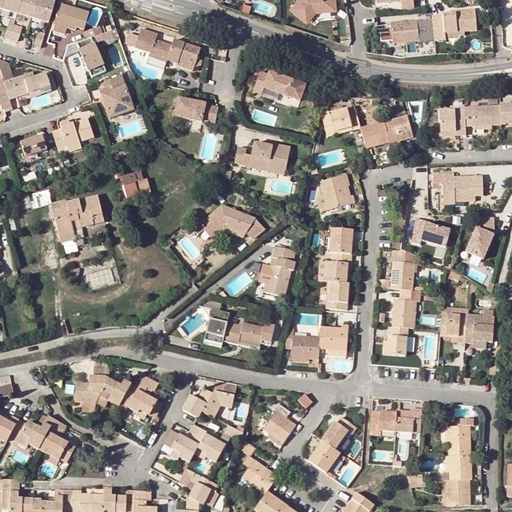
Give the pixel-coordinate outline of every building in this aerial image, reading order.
[(47,21),(53,1),(48,0),(0,0),(0,3),(0,7),(14,12),(30,16),(47,21)] [(334,0),(296,0),(289,10),(305,23),(314,13),(335,10),(334,0)] [(375,0),(377,5),(401,4),(402,10),(413,9),(411,0),(375,0)] [(87,10),(57,2),(51,22),(66,26),(74,29),(75,25),(82,27),(87,10)] [(432,24),(434,43),(445,42),(445,40),(445,34),(464,32),(475,31),(473,10),(453,12),(454,14),(431,16),(432,24)] [(28,23),(30,16),(14,12),(12,18),(28,23)] [(8,38),(13,23),(6,21),(1,36),(8,38)] [(66,26),(51,22),(49,29),(64,33),(66,26)] [(20,25),(13,23),(8,38),(15,40),(20,25)] [(415,23),(389,26),(389,28),(390,43),(391,45),(393,45),(405,44),(417,43),(415,23)] [(432,24),(422,25),(424,44),(434,43),(432,24)] [(84,32),(86,39),(102,33),(100,26),(84,32)] [(390,43),(389,28),(386,29),(385,27),(372,29),(373,36),(378,36),(379,44),(390,43)] [(102,33),(99,34),(102,42),(112,38),(113,42),(119,40),(115,28),(105,32),(102,33)] [(157,33),(142,28),(135,47),(150,52),(149,55),(165,61),(166,59),(177,62),(176,64),(193,70),(195,67),(200,69),(202,61),(197,60),(201,48),(174,38),(171,45),(155,39),(157,33)] [(31,45),(39,47),(43,32),(36,30),(31,45)] [(502,35),(502,44),(511,46),(511,34),(502,35)] [(79,51),(88,71),(91,78),(105,72),(102,65),(109,62),(103,48),(96,51),(93,45),(97,43),(95,38),(91,39),(91,38),(81,42),(84,49),(79,51)] [(151,58),(150,62),(163,66),(164,62),(151,58)] [(0,60),(0,71),(3,83),(13,80),(8,64),(0,61),(0,60)] [(268,78),(259,75),(252,93),(261,97),(264,89),(287,98),(294,81),(269,72),(269,75),(268,78)] [(120,74),(98,85),(101,95),(125,88),(120,74)] [(0,110),(10,107),(1,80),(0,80),(0,110)] [(125,88),(101,95),(108,118),(132,110),(125,88)] [(37,91),(18,97),(19,102),(39,96),(37,91)] [(178,99),(175,113),(194,122),(214,127),(218,108),(194,103),(194,106),(188,104),(188,102),(178,99)] [(511,104),(499,105),(499,108),(500,125),(511,124),(511,104)] [(360,129),(354,107),(319,117),(324,135),(351,128),(352,131),(360,129)] [(490,127),(500,126),(500,125),(499,108),(463,110),(464,128),(473,128),(490,127)] [(463,109),(437,110),(438,134),(454,134),(454,137),(464,136),(464,128),(463,110),(463,109)] [(194,122),(175,113),(174,117),(194,122)] [(384,122),(389,143),(389,144),(399,141),(412,138),(406,116),(384,122)] [(360,129),(365,149),(389,143),(384,122),(360,129)] [(351,128),(324,135),(325,138),(352,131),(351,128)] [(43,135),(21,142),(26,157),(47,150),(43,135)] [(389,144),(391,149),(401,146),(399,141),(389,144)] [(79,144),(66,148),(67,152),(80,148),(79,144)] [(250,148),(285,164),(288,148),(270,144),(270,147),(262,146),(251,144),(250,148)] [(234,149),(232,164),(246,168),(246,169),(264,173),(266,165),(284,169),(285,164),(250,148),(248,156),(242,155),(243,151),(234,149)] [(68,159),(62,162),(64,168),(71,166),(68,159)] [(282,176),(284,169),(266,165),(264,173),(282,176)] [(122,175),(128,199),(150,193),(144,170),(122,175)] [(432,174),(433,184),(441,183),(441,190),(442,204),(454,203),(454,198),(474,198),(482,197),(481,176),(453,177),(453,173),(432,174)] [(347,197),(345,188),(342,176),(318,182),(322,196),(326,210),(354,203),(352,195),(347,197)] [(21,197),(13,199),(17,212),(32,208),(28,193),(21,195),(21,197)] [(316,198),(319,212),(326,210),(322,196),(316,198)] [(54,220),(59,238),(74,235),(73,231),(93,227),(91,218),(101,215),(97,197),(66,204),(69,216),(54,220)] [(50,204),(54,220),(69,216),(66,204),(65,200),(50,204)] [(204,232),(210,239),(220,232),(232,229),(246,234),(252,241),(265,232),(255,220),(221,207),(191,232),(197,238),(204,232)] [(475,228),(465,252),(482,260),(492,235),(483,231),(484,228),(493,227),(493,217),(477,218),(475,228)] [(448,242),(451,231),(426,225),(427,222),(416,220),(410,243),(421,246),(422,242),(438,246),(440,239),(448,242)] [(220,232),(210,239),(214,243),(221,237),(231,235),(242,240),(246,234),(232,229),(220,232)] [(331,254),(351,256),(353,231),(330,230),(328,254),(331,254)] [(74,235),(59,238),(60,244),(76,240),(74,235)] [(448,242),(440,239),(438,246),(447,248),(448,242)] [(170,240),(161,247),(165,252),(174,246),(170,240)] [(275,247),(272,258),(277,260),(274,267),(270,266),(262,292),(284,298),(290,272),(293,272),(295,264),(292,263),(295,253),(275,247)] [(414,255),(402,250),(402,252),(393,251),(392,262),(413,264),(414,255)] [(319,259),(317,282),(327,283),(346,284),(348,265),(350,265),(351,256),(331,254),(331,260),(322,259),(319,259)] [(411,291),(413,264),(392,262),(390,280),(389,289),(398,290),(405,291),(411,291)] [(234,294),(253,280),(246,271),(227,285),(234,294)] [(460,278),(450,273),(447,279),(458,283),(460,278)] [(380,280),(379,288),(389,289),(390,280),(380,280)] [(346,310),(348,285),(346,284),(327,283),(326,294),(329,295),(328,303),(325,303),(324,309),(346,310)] [(405,291),(398,290),(397,300),(415,302),(416,299),(404,298),(405,291)] [(423,300),(423,292),(411,291),(405,291),(404,298),(416,299),(423,300)] [(436,293),(423,292),(423,300),(427,300),(427,301),(435,302),(436,293)] [(416,299),(415,302),(397,300),(392,300),(391,317),(391,327),(407,328),(413,329),(415,312),(426,313),(427,301),(427,300),(423,300),(416,299)] [(482,316),(466,315),(464,339),(464,344),(472,344),(472,341),(483,342),(491,343),(493,317),(491,317),(492,310),(483,310),(482,316)] [(464,339),(466,315),(441,313),(439,331),(439,337),(451,338),(464,339)] [(218,314),(217,318),(215,329),(214,333),(224,335),(222,342),(238,346),(238,343),(239,340),(260,345),(269,346),(273,330),(242,323),(241,327),(227,323),(229,316),(218,314)] [(387,327),(385,345),(385,354),(405,356),(406,352),(406,338),(407,328),(391,327),(387,327)] [(341,329),(320,328),(320,338),(319,350),(327,351),(327,357),(346,358),(348,330),(341,329)] [(309,359),(318,360),(319,350),(320,338),(292,336),(293,330),(287,330),(283,344),(291,345),(291,358),(309,359)] [(406,338),(406,352),(413,353),(414,338),(406,338)] [(259,348),(260,345),(239,340),(238,343),(259,348)] [(82,405),(95,406),(99,397),(102,392),(109,380),(109,370),(93,370),(93,377),(90,378),(90,385),(75,385),(74,400),(81,400),(81,405),(82,405)] [(159,385),(144,378),(138,389),(134,396),(127,409),(137,415),(139,412),(146,417),(148,417),(157,402),(149,398),(143,395),(147,389),(152,392),(154,393),(159,385)] [(108,402),(125,412),(127,409),(134,396),(127,392),(131,385),(124,382),(121,386),(109,380),(102,392),(111,397),(108,402)] [(227,396),(230,384),(216,381),(214,392),(227,396)] [(134,396),(138,389),(131,385),(127,392),(134,396)] [(0,398),(13,396),(11,386),(0,388),(0,398)] [(149,398),(152,392),(147,389),(143,395),(149,398)] [(234,397),(227,396),(214,392),(213,395),(203,390),(199,396),(202,398),(199,402),(197,400),(190,396),(183,410),(198,419),(202,413),(215,419),(215,417),(221,407),(225,408),(232,410),(234,397)] [(102,392),(99,397),(108,402),(111,397),(102,392)] [(305,395),(298,401),(306,410),(312,404),(305,395)] [(163,405),(157,402),(148,417),(154,421),(163,405)] [(277,412),(286,419),(290,413),(278,404),(274,410),(277,412)] [(82,405),(81,413),(94,414),(95,406),(82,405)] [(221,407),(215,417),(219,419),(225,408),(221,407)] [(397,414),(395,433),(413,434),(420,435),(422,414),(422,411),(415,411),(414,413),(410,413),(400,412),(397,412),(397,414)] [(139,412),(137,415),(136,418),(143,422),(146,417),(139,412)] [(283,444),(296,426),(286,419),(277,412),(263,430),(271,435),(283,444)] [(377,432),(395,433),(397,414),(389,413),(372,412),(370,431),(377,432)] [(10,419),(0,413),(0,417),(8,422),(10,419)] [(62,424),(49,416),(44,424),(51,428),(39,450),(49,456),(59,461),(60,460),(66,464),(73,452),(66,449),(68,444),(60,439),(55,437),(62,424)] [(0,440),(6,444),(9,439),(19,421),(12,417),(10,419),(8,422),(0,417),(0,440)] [(342,418),(337,424),(348,433),(352,435),(357,429),(342,418)] [(19,421),(9,439),(11,440),(9,443),(16,446),(17,444),(26,449),(28,446),(39,452),(39,450),(51,428),(44,424),(40,429),(37,428),(28,422),(27,425),(19,421)] [(448,446),(448,456),(449,456),(471,456),(470,428),(473,428),(473,421),(459,421),(459,428),(448,428),(448,446)] [(335,423),(322,441),(323,441),(336,451),(340,446),(348,433),(337,424),(335,423)] [(67,426),(62,424),(55,437),(60,439),(67,426)] [(178,458),(190,465),(194,456),(198,450),(206,435),(207,433),(194,425),(189,433),(195,436),(191,442),(179,435),(170,450),(180,455),(178,458)] [(242,439),(243,434),(236,430),(228,426),(224,433),(231,437),(240,444),(242,439)] [(168,434),(163,445),(170,450),(179,435),(175,432),(168,434)] [(348,433),(340,446),(343,448),(352,435),(348,433)] [(219,443),(206,435),(198,450),(207,456),(205,459),(216,464),(230,440),(223,435),(219,443)] [(280,448),(283,444),(271,435),(268,439),(280,448)] [(240,444),(239,449),(249,456),(255,448),(242,439),(240,444)] [(323,441),(309,461),(327,475),(328,472),(341,454),(336,451),(323,441)] [(75,448),(68,444),(66,449),(73,452),(75,448)] [(180,455),(170,450),(167,456),(177,461),(178,458),(180,455)] [(198,450),(194,456),(203,462),(205,459),(207,456),(198,450)] [(59,461),(49,456),(47,460),(56,465),(59,461)] [(255,460),(249,456),(243,465),(246,467),(249,469),(255,460)] [(449,456),(450,473),(450,482),(470,482),(472,482),(471,456),(449,456)] [(278,477),(266,468),(255,460),(249,469),(247,473),(242,479),(266,495),(268,493),(278,477)] [(350,466),(339,479),(347,485),(357,472),(350,466)] [(179,484),(185,487),(187,488),(191,482),(195,484),(192,491),(188,498),(200,505),(203,507),(204,504),(211,491),(215,493),(218,486),(187,470),(179,484)] [(406,472),(409,483),(422,483),(422,475),(414,475),(412,471),(406,472)] [(19,481),(0,480),(0,489),(2,490),(1,510),(10,510),(10,511),(32,511),(33,500),(19,498),(19,481)] [(191,482),(187,488),(192,491),(195,484),(191,482)] [(450,482),(446,482),(446,492),(446,507),(470,506),(470,482),(450,482)] [(102,511),(104,491),(99,490),(95,490),(95,497),(91,497),(81,496),(81,492),(72,491),(71,511),(102,511)] [(62,511),(63,511),(64,511),(71,511),(72,491),(63,491),(63,499),(55,499),(55,500),(55,504),(42,503),(42,501),(33,500),(32,511),(62,511)] [(63,491),(55,491),(55,499),(63,499),(63,491)] [(109,491),(104,491),(102,511),(134,511),(136,492),(127,491),(126,498),(112,497),(112,491),(109,491)] [(211,491),(204,504),(210,507),(217,495),(215,493),(211,491)] [(152,493),(136,492),(134,511),(157,511),(157,510),(146,509),(143,509),(143,502),(147,502),(151,502),(151,500),(152,493)] [(266,495),(255,511),(256,511),(284,511),(288,507),(268,493),(266,495)] [(357,494),(343,511),(369,511),(374,506),(357,494)] [(188,498),(187,501),(192,503),(199,507),(200,505),(188,498)] [(198,511),(199,510),(199,507),(192,503),(190,511),(198,511)]
